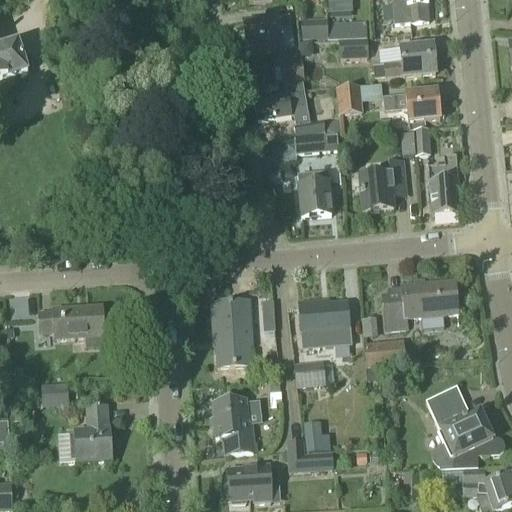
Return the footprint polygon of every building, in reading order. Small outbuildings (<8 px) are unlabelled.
[(390,0),(393,29),(430,25),(427,0),(390,0)] [(242,26),(245,57),(282,53),(280,34),(290,32),(288,21),(242,26)] [(327,43),(327,28),(327,24),(300,25),(301,44),(327,43)] [(344,28),(327,28),(327,43),(345,42),(344,28)] [(338,48),(340,64),(368,62),(367,46),(338,48)] [(313,58),(312,47),(299,48),(299,59),(313,58)] [(0,85),(27,77),(17,48),(0,53),(0,85)] [(373,69),(375,82),(402,80),(403,81),(435,78),(432,49),(399,52),(401,66),(373,69)] [(281,71),(282,86),(302,84),(301,70),(281,71)] [(310,141),(324,140),(322,125),(308,127),(303,89),(287,91),(288,103),(255,108),(258,125),(295,119),(297,129),(294,130),(295,143),(310,141)] [(342,120),(364,118),(362,92),(340,93),(342,120)] [(443,122),(442,108),(438,108),(437,96),(386,101),(387,116),(407,114),(408,127),(440,124),(439,122),(443,122)] [(414,136),(414,141),(415,161),(415,162),(431,161),(429,134),(414,136)] [(340,187),(337,139),(324,140),(310,141),(295,143),(294,143),(295,160),(331,156),(332,166),(330,167),(332,177),(330,178),(331,188),(340,187)] [(401,142),(403,162),(415,161),(414,141),(401,142)] [(359,181),(363,216),(394,213),(392,194),(405,193),(403,165),(381,167),(382,179),(359,181)] [(428,173),(432,219),(459,217),(455,171),(428,173)] [(315,187),(298,189),(301,222),(330,219),(327,186),(326,176),(314,177),(315,187)] [(406,335),(405,319),(457,314),(454,286),(400,292),(401,298),(382,300),(385,337),(406,335)] [(320,302),(298,304),(303,349),(320,347),(350,344),(349,334),(346,304),(321,306),(320,302)] [(211,309),(213,345),(215,345),(217,373),(250,371),(249,350),(252,350),(249,306),(211,309)] [(273,307),(262,308),(264,329),(275,328),(273,307)] [(38,318),(39,338),(54,337),(54,344),(85,342),(86,354),(104,353),(102,313),(53,316),(53,317),(38,318)] [(361,323),(363,340),(372,339),(371,322),(361,323)] [(4,334),(5,342),(13,341),(12,333),(4,334)] [(363,350),(365,371),(405,367),(403,346),(363,350)] [(294,372),(296,393),(325,389),(322,369),(307,371),(294,372)] [(280,397),(280,387),(270,387),(270,397),(280,397)] [(41,391),(42,412),(68,410),(66,389),(41,391)] [(454,392),(426,406),(439,434),(445,447),(436,452),(431,455),(429,460),(430,467),(434,471),(437,473),(437,475),(442,475),(462,474),(478,474),(478,463),(499,462),(504,458),(505,453),(503,448),(499,445),(493,445),(479,415),(468,421),(454,392)] [(211,408),(214,444),(222,443),(224,462),(255,459),(254,446),(253,428),(248,428),(246,405),(211,408)] [(75,437),(76,467),(111,466),(109,435),(107,435),(106,412),(86,413),(87,436),(75,437)] [(330,446),(319,447),(320,459),(330,458),(330,446)] [(287,449),(288,476),(331,474),(330,458),(320,459),(302,460),(301,448),(287,449)] [(228,477),(229,506),(231,506),(232,510),(245,509),(245,505),(271,503),(270,472),(256,473),(256,476),(228,477)] [(463,475),(463,500),(476,500),(479,511),(511,511),(511,487),(510,481),(485,490),(484,486),(484,475),(463,475)] [(403,506),(417,506),(417,479),(403,479),(403,506)] [(0,502),(11,501),(10,488),(0,488),(0,502)] [(11,511),(11,501),(0,502),(0,511),(11,511)]
